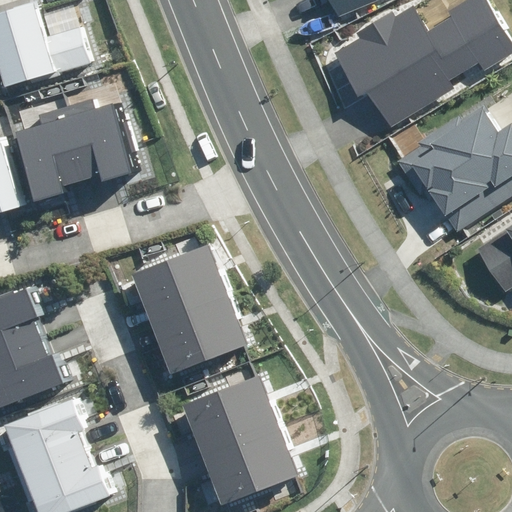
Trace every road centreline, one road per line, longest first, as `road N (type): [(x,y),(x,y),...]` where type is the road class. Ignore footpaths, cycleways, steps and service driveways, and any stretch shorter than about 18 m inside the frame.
road 1 (residential): [(0,266),(272,178)]
road 2 (residential): [(161,511),(92,305)]
road 3 (tertiary): [(198,0),(272,178)]
road 4 (tertiary): [(345,299),(478,407)]
road 5 (tertiary): [(410,455),(345,299)]
road 6 (tertiary): [(272,178),(345,299)]
